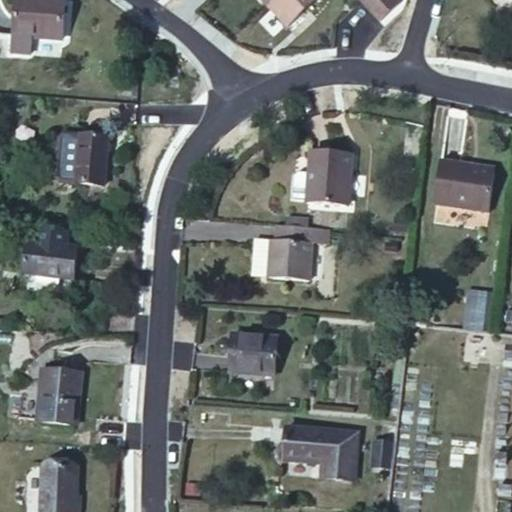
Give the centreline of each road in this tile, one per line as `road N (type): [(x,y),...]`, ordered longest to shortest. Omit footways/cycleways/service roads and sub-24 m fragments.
road 1 (residential): [(152,511),(151,263),(176,172),(241,102)]
road 2 (residential): [(406,79),(301,84),(241,102)]
road 3 (residential): [(241,102),(197,37),(147,0)]
